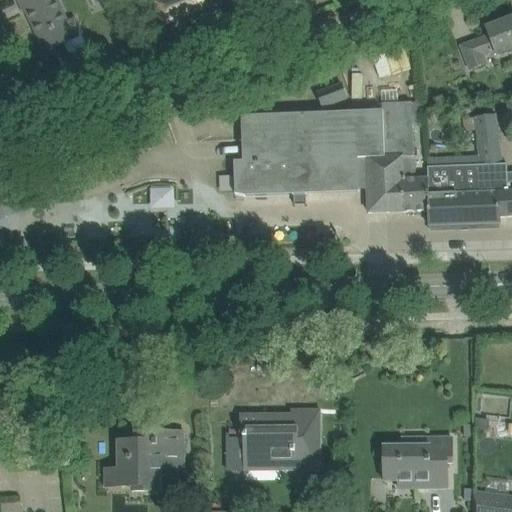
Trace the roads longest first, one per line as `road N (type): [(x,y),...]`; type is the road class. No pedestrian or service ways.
road 1 (secondary): [(0,299),(511,281)]
road 2 (tertiary): [(30,142),(409,0)]
